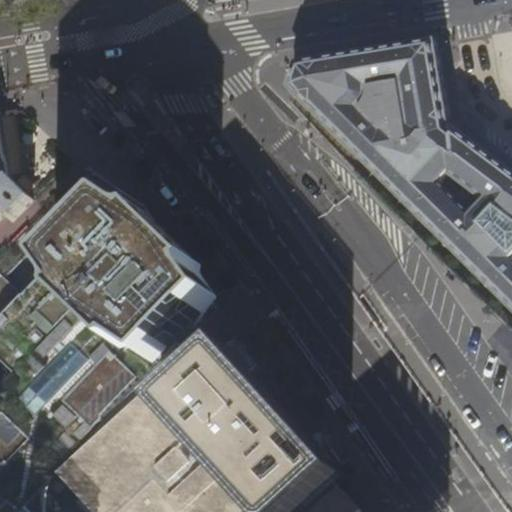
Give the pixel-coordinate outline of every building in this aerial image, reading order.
[(511,171),(464,136),(464,135),(456,129),(453,133),(438,44),(421,47),(335,61),(301,67),(294,91),(511,306),(511,171)] [(0,117),(0,192),(0,194),(27,168),(26,160),(24,146),(20,127),(18,114),(0,117)] [(0,194),(0,428),(11,417),(0,407),(0,249),(3,246),(0,243),(0,225),(11,214),(23,225),(52,194),(42,183),(27,168),(0,194)] [(115,205),(53,270),(67,290),(67,299),(121,352),(132,353),(163,374),(188,351),(224,316),(209,297),(210,284),(149,221),(137,222),(115,205)] [(0,283),(9,274),(0,266),(0,283)] [(0,509),(3,511),(27,511),(32,507),(62,475),(163,374),(132,353),(121,352),(67,299),(67,290),(53,270),(5,320),(0,330),(0,358),(17,373),(0,390),(0,407),(11,417),(0,428),(0,460),(2,462),(0,463),(0,509)] [(334,511),(322,497),(306,511),(256,511),(162,411),(205,369),(188,351),(163,374),(62,475),(96,511),(334,511)] [(220,355),(205,369),(162,411),(256,511),(306,511),(322,497),(337,483),(259,398),(220,355)]
